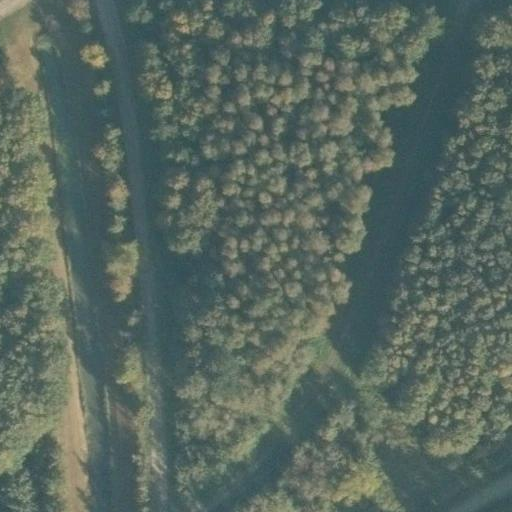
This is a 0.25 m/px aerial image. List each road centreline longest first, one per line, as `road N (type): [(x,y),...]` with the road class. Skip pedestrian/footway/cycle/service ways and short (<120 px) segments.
road 1 (unknown): [(207,511),(289,434),(325,368),(377,260),(463,0)]
road 2 (track): [(97,0),(124,40),(146,228),(154,511)]
